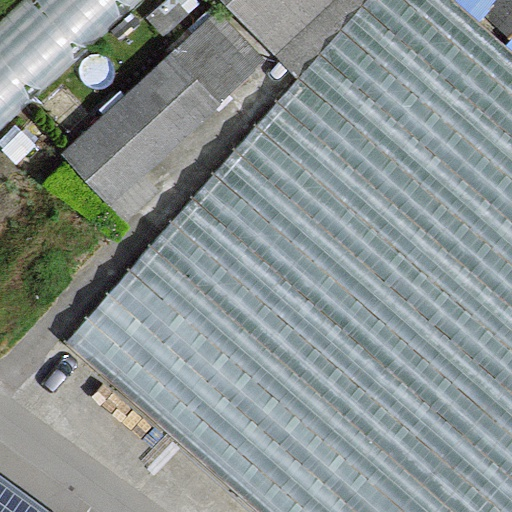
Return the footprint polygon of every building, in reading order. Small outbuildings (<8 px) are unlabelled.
[(30,0),(0,28),(0,134),(146,0),(30,0)] [(511,511),(511,50),(478,21),(454,0),(368,0),(300,78),(67,344),(259,511),(511,511)] [(225,0),(300,78),(368,0),(225,0)] [(454,0),(478,21),(495,0),(454,0)] [(511,0),(495,0),(478,21),(511,50),(511,0)] [(172,56),(63,155),(110,207),(219,107),(172,56)] [(49,511),(0,476),(0,511),(49,511)]
